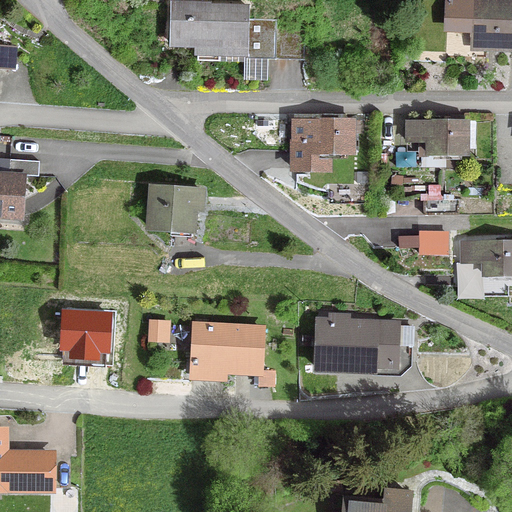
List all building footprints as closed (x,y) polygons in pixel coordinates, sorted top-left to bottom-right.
[(495,40),(495,47),(511,47),(511,4),(476,3),(474,39),(495,40)] [(246,55),(246,20),(247,8),(209,8),(209,6),(169,5),(168,44),(217,46),(217,54),(246,55)] [(273,60),(302,61),(303,21),(264,20),(263,50),(266,51),(270,53),(272,57),(273,60)] [(350,121),(291,121),(291,170),(327,171),(327,154),(350,154),(350,121)] [(465,122),(405,122),(405,142),(427,142),(427,155),(464,155),(465,122)] [(22,176),(36,177),(37,162),(8,160),(7,175),(22,176)] [(19,216),(20,200),(22,178),(0,176),(0,216),(19,218),(19,216)] [(169,236),(189,237),(191,204),(199,204),(199,191),(151,188),(148,229),(169,230),(169,236)] [(422,216),(457,215),(457,200),(422,201),(422,216)] [(482,276),(511,275),(511,242),(494,243),(494,245),(477,245),(477,243),(461,243),(461,264),(482,263),(482,276)] [(111,314),(64,312),(62,350),(71,350),(71,359),(99,360),(100,353),(110,353),(111,314)] [(393,362),(394,326),(395,325),(344,323),(344,316),(328,315),(327,323),(317,322),(315,370),(338,371),(338,364),(388,367),(393,362)] [(192,327),(190,370),(224,372),(224,370),(258,372),(261,331),(192,327)] [(1,456),(1,441),(0,438),(0,488),(49,488),(49,456),(1,456)] [(406,511),(408,495),(384,493),(383,506),(344,502),(342,511),(406,511)]
